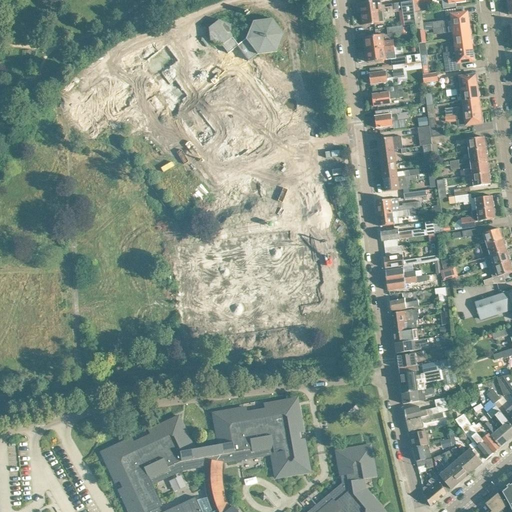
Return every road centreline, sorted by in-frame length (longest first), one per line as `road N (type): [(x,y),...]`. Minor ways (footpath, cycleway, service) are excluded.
road 1 (residential): [(388,374),(341,0)]
road 2 (unclassified): [(75,413),(388,374)]
road 3 (residential): [(511,181),(488,0)]
road 4 (unclassified): [(388,374),(421,511)]
